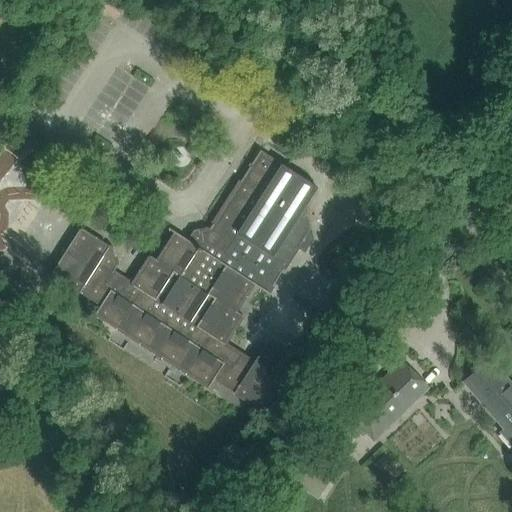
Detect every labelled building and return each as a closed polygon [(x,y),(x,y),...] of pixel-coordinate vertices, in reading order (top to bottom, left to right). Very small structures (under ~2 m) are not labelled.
[(19,134),(15,139),(26,146),(29,140),(31,138),(20,131),(19,134)] [(64,253),(50,275),(79,294),(81,291),(100,303),(96,310),(208,382),(214,373),(233,385),(231,388),(258,405),(263,397),(267,399),(283,375),(279,373),(285,364),(262,350),(255,361),(224,341),(242,313),(235,308),(252,282),(268,293),(297,248),(306,253),(314,240),(306,206),(319,187),(261,150),(210,229),(201,231),(203,241),(199,247),(170,228),(169,229),(176,234),(158,262),(151,257),(133,285),(114,273),(118,268),(113,246),(109,247),(79,228),(64,252),(62,250),(61,251),(64,253)] [(465,381),(478,396),(506,428),(503,431),(511,440),(511,385),(490,360),(465,381)] [(428,387),(402,361),(349,411),(368,431),(386,415),(391,421),(414,401),(428,387)] [(351,447),(332,434),(298,485),(316,499),(351,447)]
